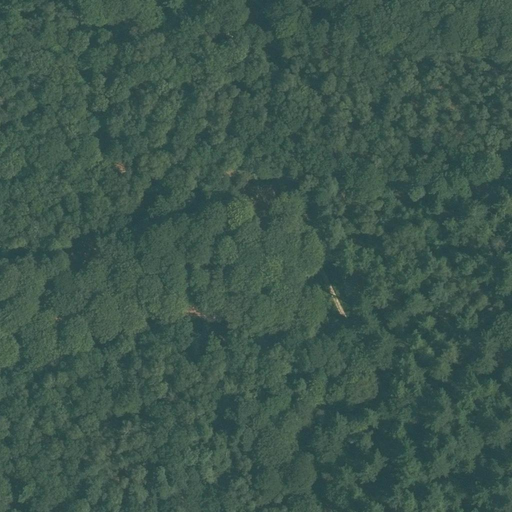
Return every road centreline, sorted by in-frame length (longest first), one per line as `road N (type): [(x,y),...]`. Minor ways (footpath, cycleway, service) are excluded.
road 1 (track): [(218,0),(251,110),(341,316)]
road 2 (track): [(341,316),(443,511)]
